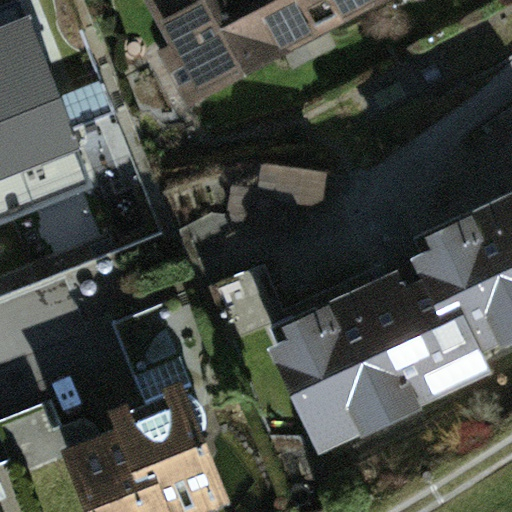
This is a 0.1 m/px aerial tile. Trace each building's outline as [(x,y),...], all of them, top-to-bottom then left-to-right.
[(139,0),(165,52),(151,59),(178,114),(411,0),(139,0)] [(32,20),(0,32),(0,182),(83,150),(32,20)] [(260,192),(230,187),(223,227),(290,239),(295,214),(317,217),(324,178),(265,167),(260,192)] [(427,278),(267,344),(320,470),(500,394),(490,370),(511,360),(511,210),(422,248),(427,278)] [(165,308),(115,325),(134,380),(185,362),(165,308)] [(120,445),(64,465),(79,511),(223,511),(184,397),(112,422),(120,445)]
